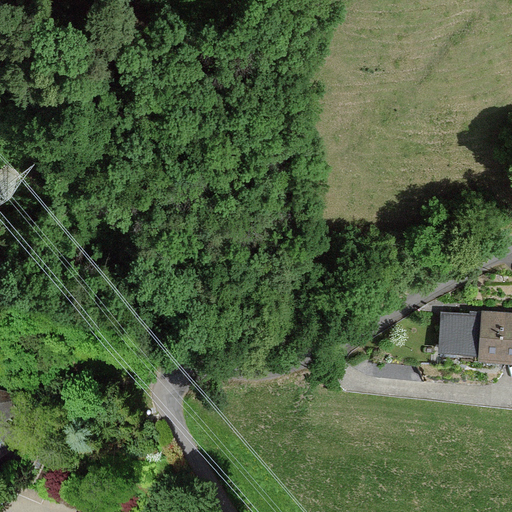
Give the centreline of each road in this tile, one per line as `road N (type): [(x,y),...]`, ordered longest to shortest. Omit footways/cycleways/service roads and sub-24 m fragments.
road 1 (unclassified): [(228,511),(179,435),(170,388),(192,374),(293,364),(327,352),(511,245)]
road 2 (track): [(0,382),(170,388)]
